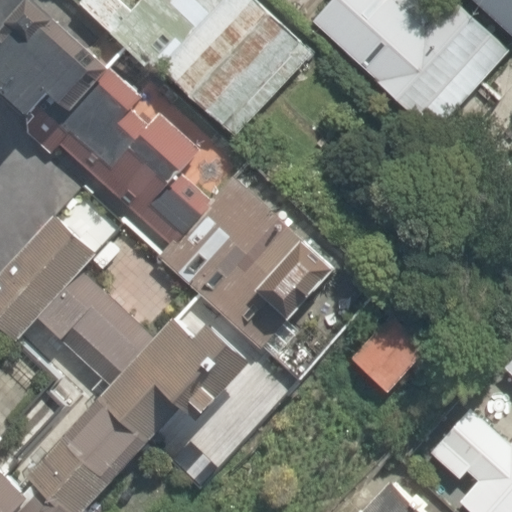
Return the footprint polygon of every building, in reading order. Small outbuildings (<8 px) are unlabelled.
[(147,97),(41,0),(32,0),(0,35),(0,86),(35,118),(26,129),(55,155),(65,145),(173,245),(162,258),(278,362),(305,331),(293,319),(341,269),(234,174),(215,196),(186,171),(206,149),(165,112),(151,125),(137,111),(147,97)] [(124,0),(85,0),(82,4),(150,68),(154,64),(158,68),(161,64),(240,137),(320,51),(264,0),(143,0),(135,10),(124,0)] [(333,0),(316,21),(438,129),(510,47),(457,0),(455,0),(453,4),(448,0),(333,0)] [(511,0),(480,0),(511,28),(511,0)] [(253,363),(215,328),(201,343),(179,323),(161,342),(83,271),(126,224),(85,186),(0,277),(0,322),(20,341),(28,331),(52,353),(64,340),(106,379),(97,389),(106,397),(22,488),(0,467),(0,511),(87,511),(187,404),(202,418),(253,363)] [(392,394),(429,356),(408,335),(371,373),(392,394)] [(511,511),(511,450),(464,504),(473,511),(511,511)] [(431,511),(429,509),(433,504),(418,491),(415,494),(395,476),(363,511),(431,511)]
